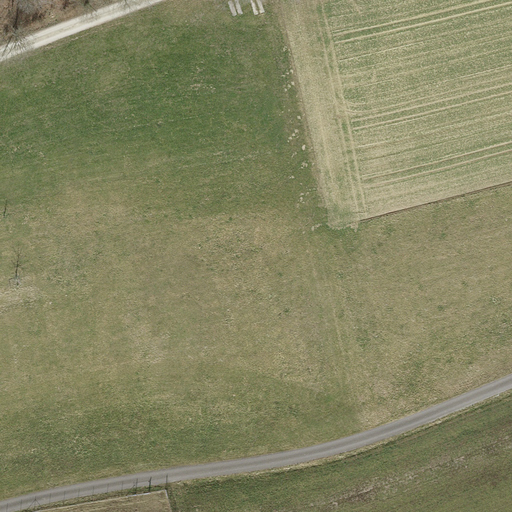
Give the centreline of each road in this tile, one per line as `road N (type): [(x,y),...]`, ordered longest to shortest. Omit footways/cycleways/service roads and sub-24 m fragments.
road 1 (track): [(0,508),(347,452),(511,389)]
road 2 (track): [(127,0),(0,47)]
